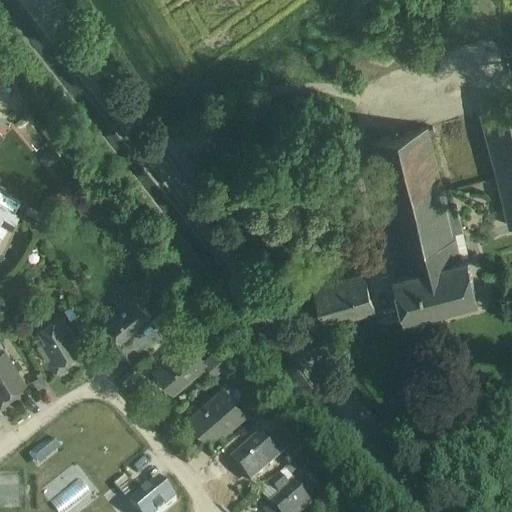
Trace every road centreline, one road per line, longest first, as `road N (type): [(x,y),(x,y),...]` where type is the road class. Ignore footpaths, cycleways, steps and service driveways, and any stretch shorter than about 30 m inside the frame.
road 1 (tertiary): [(44,0),(429,511)]
road 2 (residential): [(213,511),(115,393),(94,388),(0,442)]
